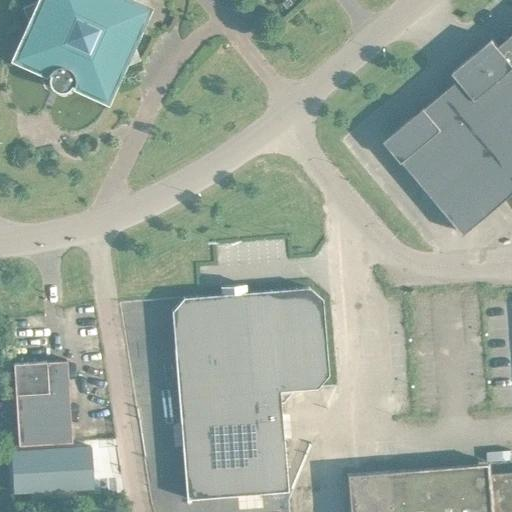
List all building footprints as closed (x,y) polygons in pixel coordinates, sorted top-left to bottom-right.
[(20,0),(46,65),(71,77),(138,52),(118,0),(20,0)] [(463,226),(511,185),(511,26),(498,38),(492,31),(452,64),(458,70),(384,132),(463,226)] [(172,340),(184,490),(285,482),(277,382),(314,379),(326,366),(320,290),(306,279),(181,289),(169,302),(172,340)] [(11,355),(16,436),(69,433),(65,352),(11,355)] [(9,443),(11,484),(91,479),(89,439),(9,443)] [(511,511),(511,463),(490,466),(489,454),(344,466),(347,511),(511,511)]
